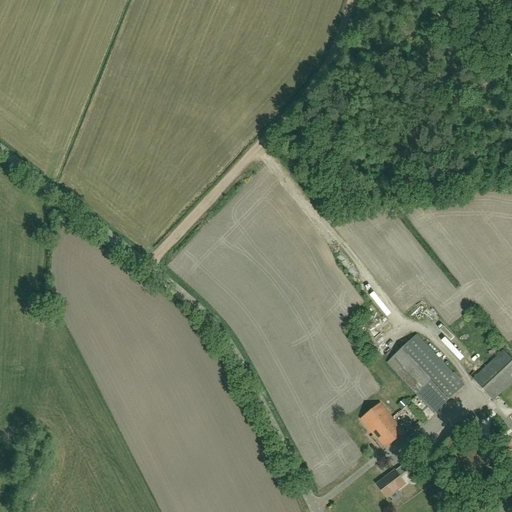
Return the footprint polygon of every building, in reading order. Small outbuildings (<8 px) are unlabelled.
[(387,363),(417,395),(434,413),(464,386),(417,336),(387,363)] [(493,400),(511,382),(511,359),(504,351),(473,379),(493,400)] [(405,433),(380,403),(360,420),(374,436),(375,435),(386,449),(405,433)] [(403,430),(415,421),(405,408),(393,417),(403,430)] [(471,420),(461,429),(441,447),(472,480),(491,462),(470,439),(480,430),(471,420)] [(511,439),(497,452),(511,469),(511,439)] [(406,484),(396,472),(378,486),(388,498),(406,484)]
